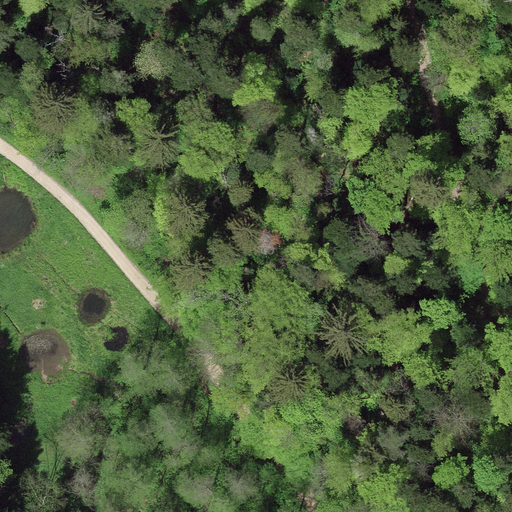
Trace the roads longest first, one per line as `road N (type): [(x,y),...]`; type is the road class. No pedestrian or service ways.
road 1 (track): [(318,511),(161,307),(57,193),(0,145)]
road 2 (track): [(414,0),(511,403)]
